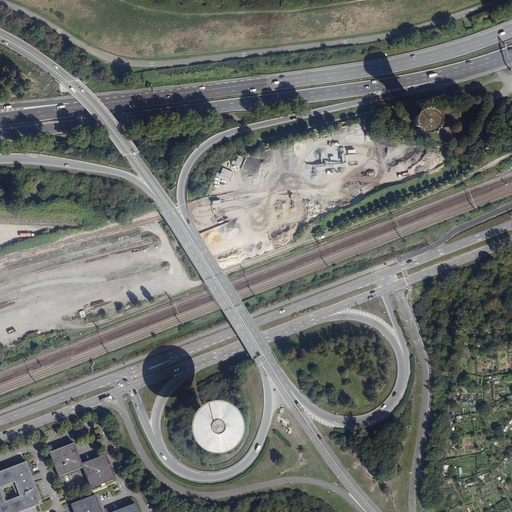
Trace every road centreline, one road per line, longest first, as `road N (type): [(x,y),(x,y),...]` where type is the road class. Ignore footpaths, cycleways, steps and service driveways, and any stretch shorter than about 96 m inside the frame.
road 1 (track): [(511,153),(98,323),(0,338)]
road 2 (unclassified): [(501,0),(381,37),(126,63),(0,2)]
road 3 (primary): [(0,133),(450,72)]
road 4 (primary): [(511,30),(408,63),(73,109)]
road 5 (track): [(371,157),(313,141),(241,203),(87,233),(0,260)]
road 6 (primary): [(196,243),(179,187),(203,144),(443,81),(450,72)]
road 7 (primary): [(122,412),(142,457),(179,490),(213,496),(301,480),(335,490),(361,511)]
road 8 (primary): [(196,243),(102,113),(43,58),(0,33)]
road 9 (secondary): [(389,272),(119,376)]
road 10 (primary): [(0,40),(62,82),(161,204)]
road 11 (primary): [(411,511),(425,378),(394,285)]
road 12 (primary): [(258,357),(266,411),(248,459),(222,476),(203,477),(172,466),(155,443)]
road 13 (primary): [(258,357),(367,511)]
road 14 (primary): [(161,204),(258,357)]
road 15 (primary): [(0,158),(117,173),(161,204)]
road 16 (primary): [(404,366),(394,399),(363,421),(323,415),(288,389)]
road 17 (primary): [(377,511),(288,389)]
road 18 (secondary): [(511,224),(389,272)]
road 19 (secondary): [(190,364),(312,318)]
road 20 (primary): [(266,353),(196,243)]
road 21 (secondary): [(119,376),(0,421)]
road 22 (secondary): [(394,285),(511,240)]
